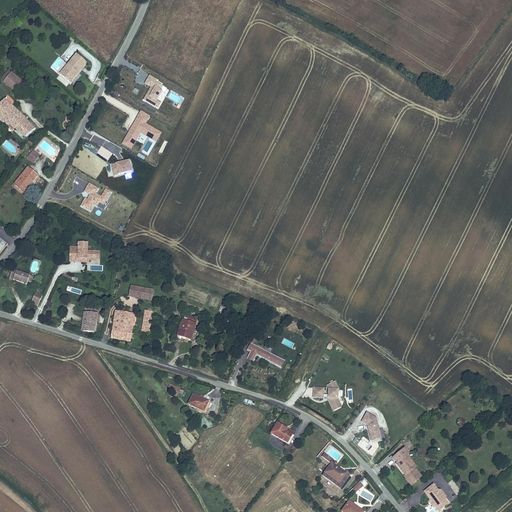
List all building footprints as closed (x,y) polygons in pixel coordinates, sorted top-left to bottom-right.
[(75,53),(68,62),(71,64),(66,70),(75,77),(87,63),(75,53)] [(66,70),(71,64),(68,62),(59,73),(71,84),(75,77),(66,70)] [(2,82),(13,91),(23,81),(11,72),(2,82)] [(157,80),(149,75),(144,84),(150,88),(143,100),(158,109),(161,102),(157,100),(162,91),(164,93),(167,89),(164,86),(156,82),(157,80)] [(25,138),(35,128),(25,119),(26,118),(4,98),(0,102),(0,119),(13,131),(15,129),(25,138)] [(141,111),(122,144),(132,150),(141,133),(158,142),(162,134),(146,124),(150,116),(141,111)] [(113,154),(100,146),(96,153),(108,161),(113,154)] [(40,156),(32,149),(25,158),(33,164),(40,156)] [(129,160),(110,164),(114,176),(132,172),(129,160)] [(13,184),(25,193),(39,175),(28,166),(13,184)] [(98,189),(89,183),(84,192),(82,194),(84,198),(80,207),(90,213),(94,206),(97,207),(99,204),(104,206),(111,192),(105,189),(101,196),(96,193),(98,189)] [(70,247),(69,262),(87,263),(87,260),(99,260),(100,252),(88,251),(88,243),(78,243),(77,247),(70,247)] [(9,279),(27,285),(30,275),(12,269),(9,279)] [(151,303),(153,293),(128,287),(126,297),(151,303)] [(35,294),(32,301),(39,304),(42,297),(35,294)] [(110,340),(131,343),(136,314),(115,311),(110,340)] [(81,332),(95,333),(98,313),(83,312),(81,332)] [(152,334),(154,318),(143,316),(141,332),(152,334)] [(197,324),(183,320),(177,336),(191,341),(197,324)] [(285,361),(250,343),(246,350),(250,352),(246,359),(254,362),(257,356),(281,369),(285,361)] [(324,399),(324,398),(328,398),(328,402),(333,412),(342,407),(338,399),(339,389),(335,381),(326,386),(328,389),(328,395),(324,395),(325,388),(313,387),(312,398),(324,399)] [(192,395),(187,406),(202,413),(208,403),(192,395)] [(377,419),(366,413),(360,422),(367,426),(370,444),(383,441),(377,419)] [(270,434),(288,444),(294,434),(287,431),(288,429),(277,423),(270,434)] [(410,454),(405,448),(393,458),(396,463),(395,464),(404,475),(403,476),(411,486),(422,477),(415,469),(417,467),(408,456),(410,454)] [(317,457),(329,466),(332,462),(332,463),(334,460),(322,451),(317,457)] [(329,466),(322,477),(341,490),(351,475),(332,463),(332,462),(329,466)] [(363,486),(360,483),(352,490),(355,493),(363,486)] [(437,511),(439,511),(449,504),(445,500),(447,497),(441,490),(438,490),(433,484),(423,492),(430,500),(428,502),(433,509),(435,507),(437,511)] [(402,502),(405,498),(393,488),(390,492),(402,502)] [(364,511),(348,501),(342,511),(343,511),(364,511)]
